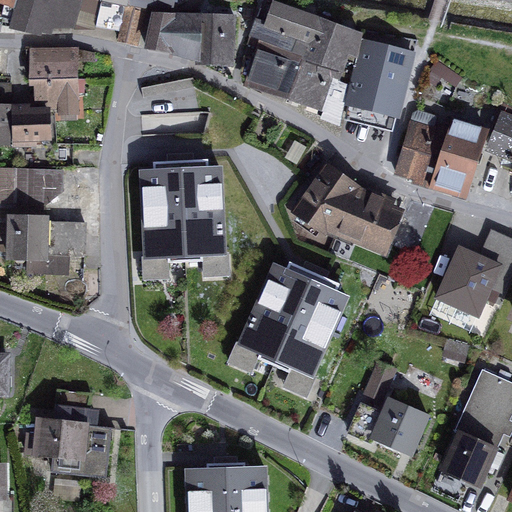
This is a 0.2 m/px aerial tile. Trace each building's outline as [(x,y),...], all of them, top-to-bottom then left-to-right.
[(11,28),(39,35),(40,31),(46,9),(38,6),(39,0),(0,0),(0,3),(5,5),(16,9),(13,21),(11,28)] [(51,27),(72,27),(79,4),(65,0),(39,0),(38,6),(46,9),(40,31),(49,33),(51,27)] [(72,27),(95,31),(101,0),(79,0),(79,4),(72,27)] [(147,4),(170,8),(171,0),(103,0),(103,2),(127,7),(141,8),(146,8),(147,4)] [(259,49),(255,61),(279,71),(286,49),(305,56),(318,21),(264,2),(249,45),(259,49)] [(2,19),(13,21),(16,9),(5,5),(2,19)] [(119,41),(134,44),(141,8),(127,7),(119,41)] [(232,63),(234,18),(202,16),(200,17),(197,61),(197,62),(232,63)] [(154,18),(147,49),(197,61),(200,17),(189,18),(182,17),(154,18)] [(354,36),(354,34),(318,21),(305,56),(314,59),(306,90),(306,105),(325,111),(323,116),(340,123),(347,88),(347,79),(353,80),(359,42),(361,38),(354,36)] [(386,124),(389,111),(398,114),(413,56),(359,42),(353,80),(346,114),(386,124)] [(36,84),(77,83),(76,49),(32,51),(33,84),(36,84)] [(306,90),(314,59),(305,56),(286,49),(279,71),(272,93),(306,105),(306,90)] [(250,76),(248,84),(272,93),(279,71),(255,61),(246,59),(243,74),(250,76)] [(431,70),(457,87),(463,78),(437,61),(431,70)] [(141,89),(143,98),(195,88),(194,78),(141,89)] [(61,114),(78,113),(77,83),(36,84),(37,100),(45,99),(45,108),(61,108),(61,114)] [(0,144),(10,145),(10,85),(0,85),(0,144)] [(37,109),(45,108),(45,99),(37,100),(37,109)] [(511,162),(511,109),(501,104),(494,123),(499,125),(490,149),(510,157),(509,161),(511,162)] [(48,116),(29,117),(29,107),(13,108),(14,146),(21,146),(21,140),(49,139),(48,116)] [(344,121),(393,133),(398,114),(389,111),(386,124),(346,114),(344,121)] [(414,115),(396,173),(420,181),(429,152),(437,155),(444,132),(442,132),(434,129),(436,117),(418,113),(414,115)] [(429,152),(420,181),(436,186),(464,194),(479,149),(485,132),(445,119),(442,132),(444,132),(437,155),(429,152)] [(296,159),(303,147),(294,143),(288,154),(296,159)] [(208,170),(208,161),(153,163),(154,173),(142,173),(146,259),(168,258),(168,264),(203,262),(203,255),(225,254),(220,169),(208,170)] [(325,235),(330,227),(338,231),(352,195),(358,187),(327,166),(294,213),(325,235)] [(0,201),(46,203),(62,190),(62,172),(0,170),(0,201)] [(370,202),(373,193),(358,187),(352,195),(370,202)] [(352,195),(338,231),(384,250),(399,214),(381,207),(385,197),(373,193),(370,202),(352,195)] [(399,214),(401,209),(393,205),(394,201),(385,197),(381,207),(399,214)] [(45,219),(46,203),(0,201),(0,222),(10,222),(10,218),(45,219)] [(44,259),(45,255),(58,255),(85,257),(86,224),(45,223),(45,219),(10,218),(10,222),(0,222),(0,233),(10,234),(9,258),(13,258),(17,263),(23,263),(27,258),(44,259)] [(338,231),(330,227),(325,235),(354,247),(355,244),(382,255),(384,250),(338,231)] [(504,254),(511,257),(511,241),(492,232),(480,258),(484,260),(499,266),(504,254)] [(478,316),(491,288),(502,293),(511,270),(511,257),(504,254),(499,266),(484,260),(480,258),(463,250),(460,249),(438,298),(478,316)] [(204,278),(230,277),(229,254),(225,254),(203,255),(203,262),(204,278)] [(27,258),(26,275),(57,276),(58,255),(45,255),(44,259),(27,258)] [(143,281),(169,280),(168,264),(168,258),(146,259),(142,259),(143,281)] [(290,374),(292,368),(312,376),(347,299),(336,294),(340,285),(290,263),(286,271),(275,267),(240,344),(260,353),(258,360),(290,374)] [(98,274),(88,274),(88,296),(99,296),(98,274)] [(258,360),(260,353),(240,344),(237,343),(227,363),(251,374),(258,360)] [(448,343),(444,355),(464,360),(467,348),(448,343)] [(379,364),(366,393),(382,400),(395,371),(379,364)] [(283,388),(307,399),(316,378),(312,376),(292,368),(290,374),(283,388)] [(458,434),(444,467),(481,483),(485,475),(489,466),(498,470),(505,456),(495,451),(496,450),(507,426),(511,413),(511,384),(483,372),(456,433),(458,434)] [(86,412),(88,395),(58,392),(55,422),(40,421),(38,437),(28,436),(26,454),(60,457),(58,472),(105,477),(110,428),(99,427),(78,425),(80,411),(86,412)] [(374,435),(412,452),(427,418),(389,401),(374,435)] [(78,425),(99,427),(100,413),(86,412),(80,411),(78,425)] [(266,511),(265,469),(245,469),(245,463),(207,464),(207,471),(187,471),(188,511),(266,511)]
